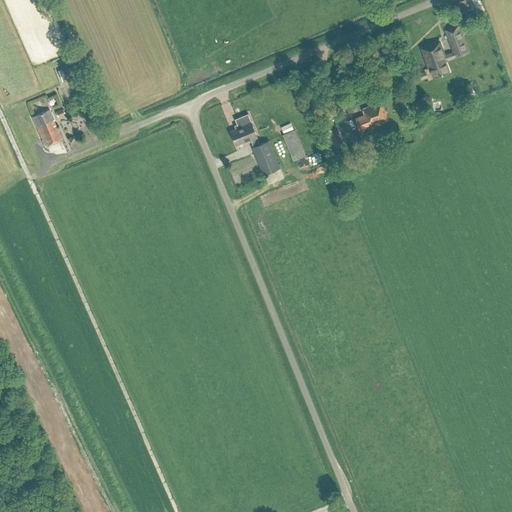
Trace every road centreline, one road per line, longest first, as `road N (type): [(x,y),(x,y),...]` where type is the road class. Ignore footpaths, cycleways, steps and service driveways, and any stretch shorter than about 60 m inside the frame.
road 1 (unclassified): [(353,511),(188,103)]
road 2 (track): [(176,511),(28,178)]
road 3 (unclassified): [(188,103),(435,0)]
